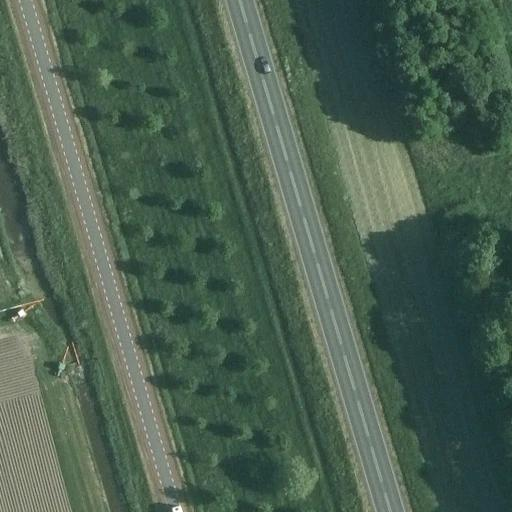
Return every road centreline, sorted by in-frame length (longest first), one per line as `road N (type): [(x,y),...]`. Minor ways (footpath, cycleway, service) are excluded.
road 1 (trunk): [(389,511),(238,0)]
road 2 (unclassified): [(156,511),(123,401),(87,214),(23,0)]
